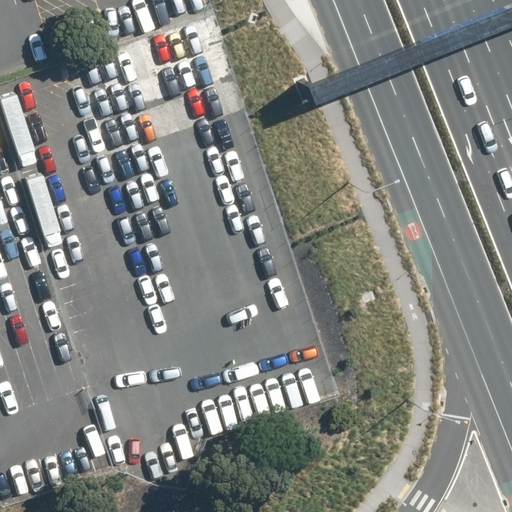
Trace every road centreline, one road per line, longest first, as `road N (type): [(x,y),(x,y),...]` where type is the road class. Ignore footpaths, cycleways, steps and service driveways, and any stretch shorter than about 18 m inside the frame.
road 1 (primary): [(481,328),(350,0)]
road 2 (primary): [(414,511),(455,430),(481,328)]
